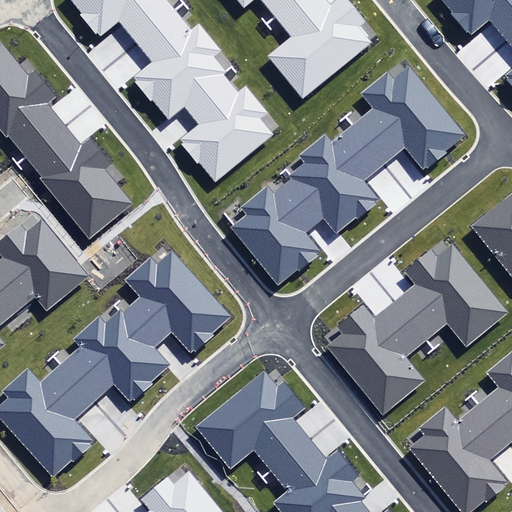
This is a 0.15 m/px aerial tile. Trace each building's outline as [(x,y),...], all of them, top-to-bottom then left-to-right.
[(136,42),(176,10),(167,0),(71,0),(82,13),(80,15),(95,34),(98,32),(101,36),(119,21),(136,42)] [(236,0),(243,8),(253,0),(261,0),(275,17),(296,0),(236,0)] [(336,0),(331,5),(326,0),(296,0),(275,17),(291,37),(267,56),(302,99),(372,43),(359,27),(366,22),(348,0),(336,0)] [(490,20),(507,41),(511,37),(511,0),(443,0),(452,11),(449,13),(465,32),(467,31),(471,35),(490,20)] [(168,119),(185,106),(225,74),(227,72),(214,56),(221,50),(200,24),(192,30),(176,10),(136,42),(152,62),(134,76),(137,80),(134,82),(150,101),(152,100),(168,119)] [(28,76),(1,42),(0,42),(0,131),(6,138),(9,136),(26,157),(65,125),(48,104),(56,97),(34,71),(28,76)] [(373,109),(352,125),(383,164),(405,147),(422,169),(426,166),(428,169),(447,154),(445,151),(465,135),(410,67),(395,80),(388,72),(360,94),(373,109)] [(197,164),(199,162),(216,182),(274,136),(261,119),(268,113),(246,86),(238,92),(225,74),(185,106),(199,124),(181,138),(185,142),(182,145),(197,164)] [(81,144),(65,125),(26,157),(42,177),(40,179),(89,239),(133,203),(105,169),(111,164),(89,137),(81,144)] [(364,180),(383,164),(352,125),(331,142),(325,134),(298,156),(304,163),(288,175),(291,179),(323,219),(335,233),(356,217),(358,219),(377,203),(375,201),(379,198),(364,180)] [(306,233),(323,219),(291,179),(273,193),(267,185),(240,207),(246,215),(231,228),(277,285),(297,269),(299,272),(319,256),(316,253),(320,250),(306,233)] [(511,193),(471,226),(511,277),(511,193)] [(0,254),(3,258),(0,259),(0,297),(13,314),(35,297),(46,311),(89,277),(42,219),(27,231),(21,224),(0,240),(0,254)] [(395,301),(427,341),(447,324),(466,347),(508,313),(453,245),(437,257),(432,250),(405,272),(415,284),(395,301)] [(123,312),(155,348),(172,333),(190,353),(194,350),(196,352),(214,335),(212,333),(231,316),(171,251),(157,264),(150,257),(125,280),(140,297),(123,312)] [(0,338),(0,325),(13,314),(0,297),(0,349),(5,345),(0,338)] [(325,347),(382,416),(425,380),(406,357),(427,341),(395,301),(374,318),(363,305),(337,327),(343,333),(325,347)] [(170,365),(155,348),(123,312),(121,310),(105,323),(99,316),(73,339),(80,347),(60,364),(94,402),(114,384),(129,401),(132,398),(134,400),(153,384),(151,381),(170,365)] [(475,403),(506,440),(511,434),(511,351),(486,373),(497,386),(475,403)] [(74,420),(94,402),(60,364),(40,382),(27,368),(2,391),(8,398),(0,405),(0,418),(52,477),(72,460),(74,462),(92,445),(90,443),(93,440),(74,420)] [(254,450),(270,471),(310,439),(293,418),(305,409),(284,381),(277,387),(265,372),(196,427),(230,469),(254,450)] [(506,440),(475,403),(456,419),(446,407),(419,428),(424,434),(408,447),(461,511),(470,511),(485,500),(487,503),(506,487),(504,484),(507,482),(486,456),(506,440)] [(326,458),(310,439),(270,471),(287,491),(272,503),(279,511),(348,511),(361,502),(366,498),(353,482),(359,477),(337,450),(326,458)] [(150,511),(148,511),(222,511),(189,472),(174,484),(168,477),(141,500),(150,511)] [(383,511),(370,511),(361,502),(348,511),(390,511),(388,509),(383,511)]
